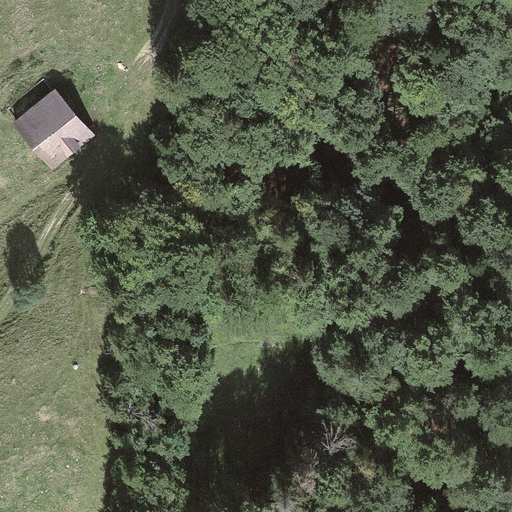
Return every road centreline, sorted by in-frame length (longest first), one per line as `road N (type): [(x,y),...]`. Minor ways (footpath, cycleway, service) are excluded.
road 1 (track): [(0,311),(114,115)]
road 2 (track): [(114,115),(170,0)]
